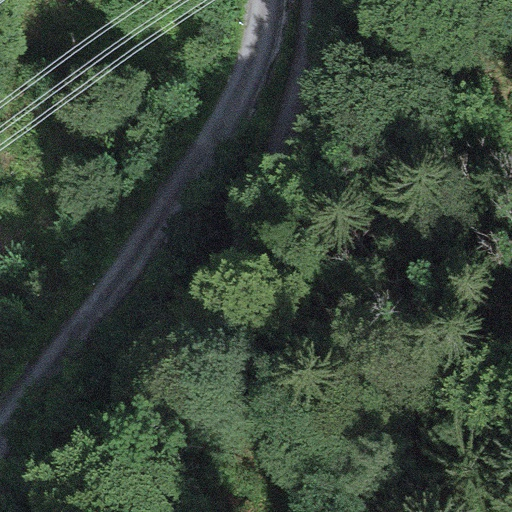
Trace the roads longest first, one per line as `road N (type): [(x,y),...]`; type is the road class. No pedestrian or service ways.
road 1 (track): [(311,0),(289,117),(193,328),(59,511)]
road 2 (track): [(269,0),(236,95),(105,284),(0,408)]
road 3 (track): [(285,511),(442,385),(511,344)]
road 4 (track): [(257,196),(324,137),(392,0)]
